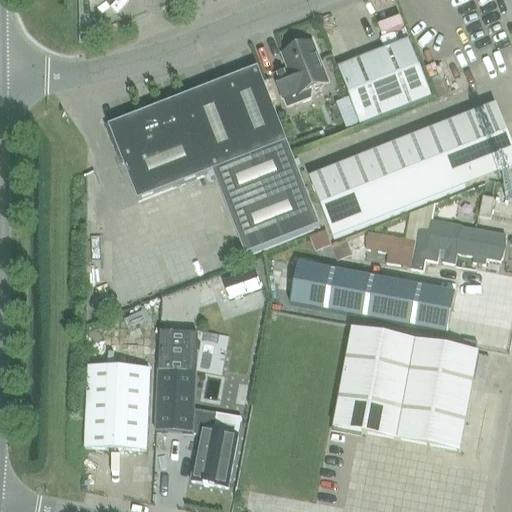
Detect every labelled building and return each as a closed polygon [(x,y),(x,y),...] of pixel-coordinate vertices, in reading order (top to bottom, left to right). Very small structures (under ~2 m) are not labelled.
[(360,127),(431,99),(410,43),(338,71),(360,127)] [(288,73),(274,79),(283,101),(287,110),(311,101),(312,92),(328,85),(312,45),(308,46),(304,45),(293,49),(291,53),(282,57),(288,73)] [(447,61),(456,84),(465,80),(457,57),(447,61)] [(258,71),(184,100),(213,175),(246,259),(321,229),(258,71)] [(213,175),(184,100),(109,130),(138,204),(213,175)] [(511,147),(497,108),(422,138),(423,141),(312,185),(334,241),(465,189),(462,182),(511,162),(511,147)] [(491,222),(495,202),(483,200),(479,220),(491,222)] [(463,229),(452,227),(431,223),(429,233),(418,231),(416,242),(369,235),(366,251),(388,255),(386,265),(411,270),(410,271),(423,274),(425,263),(438,265),(440,252),(447,253),(445,265),(456,267),(457,257),(475,260),(474,265),(486,268),(487,262),(501,265),(505,238),(462,230),(463,229)] [(328,243),(324,234),(311,239),(314,248),(328,243)] [(352,258),(346,243),(332,248),(338,264),(352,258)] [(298,266),(291,306),(448,336),(455,296),(298,266)] [(451,285),(452,272),(438,271),(436,283),(451,285)] [(256,272),(223,283),(230,303),(263,292),(256,272)] [(172,308),(203,309),(203,279),(172,278),(172,308)] [(103,294),(106,304),(129,298),(126,288),(103,294)] [(461,455),(479,356),(353,332),(334,431),(362,436),(461,455)] [(162,334),(160,375),(189,376),(194,376),(196,335),(162,334)] [(147,455),(150,373),(89,370),(85,452),(147,455)] [(159,374),(157,435),(193,436),(201,437),(192,484),(204,486),(204,487),(208,488),(208,487),(228,490),(237,438),(213,433),(216,417),(194,413),(196,376),(189,376),(160,375),(159,374)]
